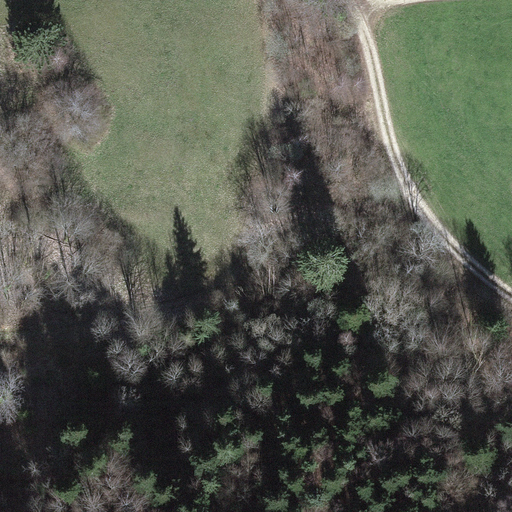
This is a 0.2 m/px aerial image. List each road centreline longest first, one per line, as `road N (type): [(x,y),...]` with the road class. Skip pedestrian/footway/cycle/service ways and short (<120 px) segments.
road 1 (track): [(344,0),(359,24),(401,178),(478,279),(511,304)]
road 2 (track): [(0,340),(183,325),(265,276)]
road 3 (track): [(401,178),(348,230),(265,276)]
